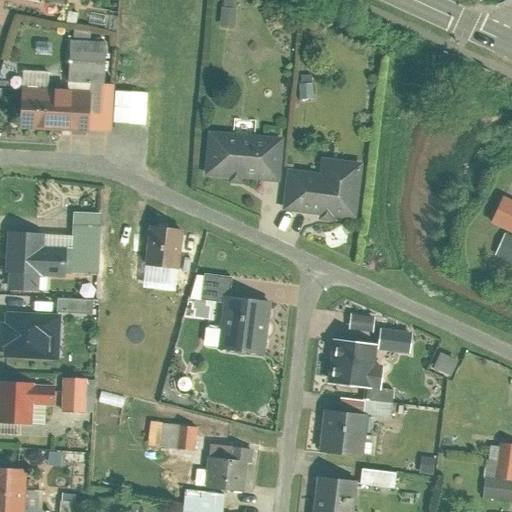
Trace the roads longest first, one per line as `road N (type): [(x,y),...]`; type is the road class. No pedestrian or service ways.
road 1 (residential): [(0,160),(113,171),(310,263)]
road 2 (residential): [(310,263),(281,511)]
road 3 (residential): [(310,263),(511,352)]
